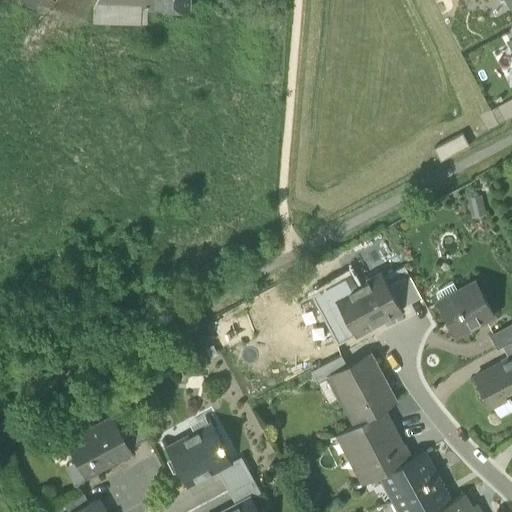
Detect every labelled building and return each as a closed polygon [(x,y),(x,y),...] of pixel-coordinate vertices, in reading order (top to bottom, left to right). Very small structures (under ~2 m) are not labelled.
[(93,23),(141,25),(141,10),(156,11),(156,4),(155,4),(154,0),(96,0),(93,7),(93,23)] [(66,57),(76,38),(55,28),(46,47),(66,57)] [(435,148),(441,160),(471,145),(464,132),(435,148)] [(0,214),(0,224),(2,229),(30,219),(25,205),(0,214)] [(339,297),(358,333),(401,310),(401,309),(389,288),(382,274),(339,297)] [(389,288),(401,309),(421,298),(410,277),(389,288)] [(438,304),(455,335),(493,315),(476,283),(458,293),(453,283),(438,291),(437,295),(441,302),(438,304)] [(354,335),(358,333),(339,297),(335,299),(354,335)] [(286,312),(266,320),(276,348),(296,341),(286,312)] [(497,349),(502,346),(511,340),(511,324),(490,337),(497,349)] [(511,340),(502,346),(509,358),(511,356),(511,340)] [(311,371),(317,383),(331,375),(331,374),(347,366),(342,355),(311,371)] [(331,375),(357,424),(383,410),(394,404),(368,355),(347,366),(331,374),(331,375)] [(476,376),(492,406),(511,395),(511,356),(509,358),(508,359),(508,360),(495,367),(494,366),(476,376)] [(508,359),(494,366),(495,367),(508,360),(508,359)] [(511,408),(511,395),(492,406),(497,417),(511,408)] [(117,427),(129,448),(148,438),(131,405),(115,414),(121,425),(117,427)] [(370,480),(383,473),(411,459),(404,446),(403,447),(383,410),(357,424),(344,431),(370,480)] [(111,416),(112,416),(117,427),(121,425),(115,414),(111,416)] [(77,459),(86,478),(131,453),(129,448),(117,427),(112,416),(67,441),(77,459)] [(167,448),(187,486),(202,478),(201,477),(216,469),(217,470),(230,463),(221,447),(223,445),(212,426),(198,433),(197,431),(167,448)] [(392,487),(398,497),(436,476),(423,452),(411,459),(383,473),(391,488),(392,487)] [(217,470),(229,492),(253,479),(241,457),(230,463),(217,470)] [(86,478),(77,459),(66,465),(75,483),(86,478)] [(201,477),(202,478),(217,470),(216,469),(201,477)] [(429,511),(450,501),(436,476),(398,497),(403,507),(402,508),(403,511),(429,511)] [(260,492),(253,479),(229,492),(235,505),(249,497),(250,498),(260,492)] [(64,504),(67,511),(73,511),(89,504),(83,493),(64,504)] [(473,511),(463,494),(450,501),(429,511),(473,511)] [(221,511),(257,511),(250,498),(249,497),(235,505),(221,511)] [(104,511),(98,499),(89,504),(73,511),(104,511)]
